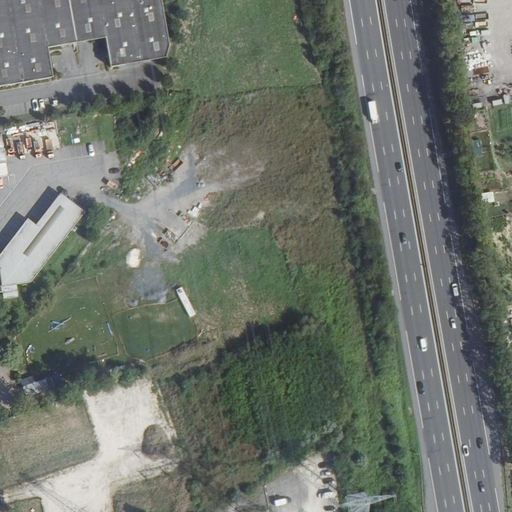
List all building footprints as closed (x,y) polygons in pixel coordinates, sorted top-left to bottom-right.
[(0,0),(0,87),(44,80),(39,50),(97,40),(102,69),(157,60),(161,46),(152,0),(0,0)] [(95,115),(75,118),(78,138),(99,134),(95,115)] [(10,129),(0,131),(0,151),(14,149),(10,129)] [(0,294),(5,294),(4,286),(31,281),(83,213),(59,195),(35,226),(27,221),(0,255),(0,261),(0,262),(0,294)] [(12,470),(36,462),(31,448),(7,456),(12,470)]
